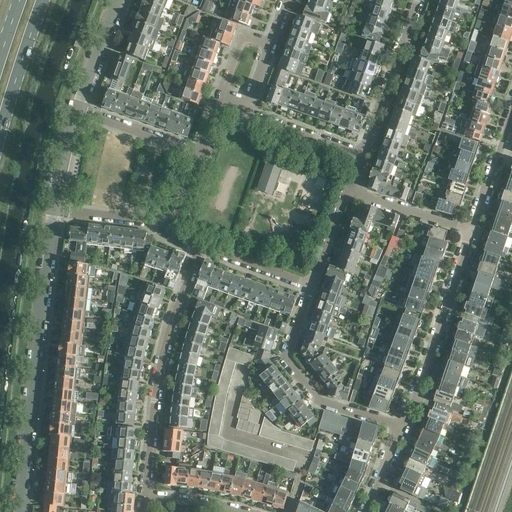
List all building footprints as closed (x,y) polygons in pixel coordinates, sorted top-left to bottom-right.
[(143,0),(140,10),(160,18),(164,7),(146,0),(143,0)] [(208,0),(207,0),(204,11),(212,14),(213,11),(216,2),(212,1),(208,0)] [(231,0),(229,7),(235,10),(251,16),(255,6),(244,2),(244,1),(240,0),(231,0)] [(328,0),(309,0),(308,5),(325,11),(331,13),(332,13),(334,9),(326,6),(329,0),(328,0)] [(392,0),(374,0),(373,5),(390,11),(394,0),(392,0)] [(457,0),(440,0),(439,5),(463,14),(465,10),(457,7),(459,1),(457,0)] [(492,2),(485,0),(483,0),(481,6),(490,8),(492,2)] [(511,0),(504,0),(504,1),(503,5),(511,8),(511,0)] [(372,9),(370,15),(387,21),(390,11),(373,5),(369,4),(368,8),(372,9)] [(496,14),(500,16),(511,19),(511,8),(503,5),(499,4),(496,14)] [(195,8),(189,5),(185,12),(184,15),(187,16),(196,10),(195,8)] [(308,5),(305,15),(314,18),(314,19),(321,22),(321,21),(327,23),(331,13),(325,11),(308,5)] [(439,5),(436,15),(452,21),(454,16),(464,20),(466,15),(463,14),(439,5)] [(136,20),(136,21),(156,28),(158,22),(163,24),(165,20),(165,19),(160,18),(140,10),(136,20)] [(232,18),(231,20),(231,21),(247,26),(251,16),(235,10),(232,18)] [(488,14),(480,11),(478,19),(485,21),(488,14)] [(186,19),(191,21),(198,24),(202,13),(199,12),(186,19)] [(176,24),(182,26),(185,16),(180,14),(176,24)] [(363,24),(366,25),(383,31),(387,21),(370,15),(366,14),(363,24)] [(436,15),(432,25),(449,31),(449,32),(452,33),(454,34),(458,23),(452,21),(436,15)] [(298,16),(294,26),(311,32),(314,24),(313,24),(314,22),(298,16)] [(511,19),(500,16),(496,26),(511,31),(511,19)] [(191,21),(186,19),(183,29),(188,31),(191,21)] [(237,25),(221,20),(217,30),(233,36),(237,25)] [(136,27),(135,31),(152,38),(156,39),(157,36),(153,34),(156,28),(136,21),(134,27),(136,27)] [(366,25),(363,33),(364,34),(364,36),(379,41),(383,31),(366,25)] [(432,25),(428,36),(445,42),(447,36),(451,37),(452,33),(449,32),(449,31),(432,25)] [(294,26),(291,36),(307,42),(313,44),(316,34),(311,32),(294,26)] [(511,31),(496,26),(493,36),(509,42),(511,32),(511,31)] [(210,39),(213,40),(217,42),(220,43),(226,45),(230,47),(233,36),(217,30),(213,29),(210,39)] [(179,40),(184,41),(187,31),(183,30),(179,40)] [(474,30),(471,40),(475,42),(479,32),(474,30)] [(135,31),(131,42),(148,49),(152,38),(135,31)] [(344,41),(347,33),(342,31),(338,42),(344,44),(345,41),(344,41)] [(291,36),(287,47),(304,53),(307,42),(291,36)] [(428,36),(425,46),(449,55),(450,50),(443,48),(445,42),(428,36)] [(484,45),(489,46),(506,52),(509,42),(493,36),(491,42),(486,40),(484,45)] [(204,37),(200,47),(217,53),(220,43),(217,42),(213,40),(210,39),(204,37)] [(366,44),(363,51),(380,57),(384,46),(369,41),(367,45),(366,44)] [(131,42),(126,53),(144,60),(146,53),(148,49),(131,42)] [(469,44),(467,50),(471,52),(473,52),(475,46),(469,44)] [(425,46),(421,56),(437,62),(438,60),(440,58),(442,58),(447,59),(447,58),(451,60),(452,56),(449,55),(425,46)] [(489,46),(486,57),(502,62),(506,52),(489,46)] [(200,47),(197,58),(213,63),(217,53),(200,47)] [(287,47),(283,57),(300,63),(306,65),(310,55),(304,53),(287,47)] [(363,51),(360,61),(377,67),(380,57),(363,51)] [(122,55),(113,78),(123,82),(125,79),(126,80),(133,61),(131,61),(132,59),(122,55)] [(189,66),(193,68),(210,74),(213,63),(197,58),(193,56),(189,66)] [(283,57),(280,68),(295,73),(301,75),(305,65),(300,63),(283,57)] [(414,57),(410,68),(427,74),(430,66),(429,65),(430,63),(414,57)] [(486,57),(483,67),(499,73),(502,62),(486,57)] [(320,59),(318,58),(316,63),(326,67),(328,62),(320,59)] [(360,61),(356,71),(373,77),(377,67),(360,61)] [(468,62),(463,61),(461,68),(468,70),(470,63),(468,62)] [(153,66),(143,62),(141,68),(151,72),(153,66)] [(337,66),(332,63),(328,72),(334,74),(337,66)] [(190,78),(206,84),(210,74),(193,68),(189,66),(186,65),(184,70),(192,73),(190,78)] [(483,67),(479,77),(496,83),(499,73),(483,67)] [(410,68),(407,78),(424,84),(427,74),(410,68)] [(269,90),(270,92),(269,96),(267,96),(265,100),(267,102),(267,103),(277,106),(277,105),(278,105),(283,90),(282,90),(283,89),(280,88),(282,83),(285,84),(289,74),(279,70),(274,84),(273,84),(273,86),(270,86),(269,90)] [(349,80),(352,82),(369,88),(373,77),(356,71),(352,70),(349,80)] [(324,83),(330,85),(334,75),(327,73),(324,83)] [(188,82),(186,89),(203,94),(206,84),(190,78),(179,74),(177,79),(188,82)] [(479,77),(476,87),(492,93),(496,83),(479,77)] [(407,78),(403,88),(420,94),(424,84),(407,78)] [(107,97),(104,107),(114,111),(120,93),(124,82),(123,82),(119,80),(116,88),(115,88),(114,91),(109,90),(109,92),(107,92),(106,97),(107,97)] [(349,80),(348,80),(346,86),(344,86),(343,90),(366,98),(369,88),(352,82),(349,80)] [(184,93),(182,99),(199,105),(203,94),(186,89),(175,85),(172,84),(170,88),(174,89),(173,89),(184,93)] [(283,90),(278,105),(288,108),(294,91),(283,87),(283,89),(282,90),(283,90)] [(492,93),(476,87),(472,98),(476,100),(493,105),(495,98),(491,97),(492,93)] [(120,93),(114,111),(125,115),(131,97),(134,89),(129,88),(126,95),(120,93)] [(403,88),(399,98),(421,106),(425,96),(423,95),(420,94),(403,88)] [(294,91),(288,108),(298,112),(304,95),(294,91)] [(152,104),(145,122),(156,126),(162,108),(156,106),(159,96),(155,95),(153,100),(152,104)] [(304,95),(298,112),(308,115),(314,98),(304,95)] [(131,97),(125,115),(135,118),(141,100),(131,97)] [(142,97),(141,100),(135,118),(145,122),(152,104),(153,100),(142,97)] [(314,98),(308,115),(318,119),(324,102),(314,98)] [(399,98),(396,109),(413,114),(418,116),(421,106),(399,98)] [(368,108),(370,102),(360,99),(358,104),(358,105),(368,108)] [(476,100),(473,110),(489,115),(493,105),(476,100)] [(324,102),(318,119),(329,123),(335,105),(324,102)] [(438,112),(443,113),(446,104),(441,102),(438,112)] [(183,115),(177,133),(187,137),(191,127),(192,127),(194,122),(193,122),(194,119),(188,117),(192,106),(187,104),(183,115)] [(335,105),(329,123),(338,126),(344,109),(335,105)] [(173,112),(166,129),(177,133),(183,115),(177,113),(179,107),(175,106),(173,112)] [(173,112),(162,108),(156,126),(166,129),(173,112)] [(344,109),(338,126),(349,130),(355,114),(352,113),(353,112),(344,109)] [(396,109),(392,119),(409,125),(413,114),(396,109)] [(473,110),(469,120),(486,125),(489,115),(473,110)] [(355,114),(349,130),(353,131),(353,133),(359,135),(365,117),(355,114)] [(434,122),(439,123),(441,118),(442,115),(440,115),(439,117),(435,116),(433,121),(434,122)] [(392,119),(389,129),(406,135),(409,125),(392,119)] [(453,122),(452,125),(466,130),(483,136),(486,125),(469,120),(467,126),(459,123),(459,124),(453,122)] [(466,130),(452,125),(443,122),(441,128),(464,136),(481,142),(483,136),(466,130)] [(389,129),(385,139),(402,146),(406,147),(410,137),(408,136),(406,135),(389,129)] [(461,143),(459,150),(476,155),(476,154),(478,154),(479,151),(478,150),(479,145),(462,139),(462,138),(448,133),(446,138),(461,143)] [(385,139),(381,150),(398,156),(402,146),(385,139)] [(422,151),(428,153),(431,146),(425,144),(422,151)] [(436,144),(433,152),(440,154),(442,147),(436,144)] [(381,150),(378,159),(395,165),(398,156),(381,150)] [(459,150),(455,160),(473,165),(474,161),(476,161),(477,158),(476,156),(476,155),(459,150)] [(268,157),(267,161),(257,190),(273,196),(283,167),(278,165),(279,161),(268,157)] [(378,159),(374,170),(390,176),(390,175),(393,176),(396,177),(410,182),(412,178),(393,171),(395,165),(378,159)] [(455,160),(452,170),(469,176),(469,175),(471,174),(472,171),(471,169),(473,165),(455,160)] [(428,162),(424,171),(428,173),(431,174),(434,164),(428,162)] [(373,170),(370,179),(367,186),(368,188),(378,191),(405,201),(410,189),(411,187),(412,183),(410,182),(396,177),(393,176),(390,175),(390,176),(374,170),(373,170)] [(441,177),(449,180),(450,180),(466,185),(467,181),(469,181),(470,178),(469,177),(469,176),(452,170),(450,175),(442,173),(441,177)] [(450,180),(446,191),(464,197),(465,193),(467,192),(468,188),(467,187),(467,186),(466,185),(450,180)] [(502,200),(501,201),(511,204),(511,192),(505,190),(503,195),(502,196),(501,199),(502,200)] [(446,191),(443,200),(460,206),(460,205),(462,205),(463,202),(462,200),(464,197),(446,191)] [(416,192),(412,203),(420,206),(424,194),(421,193),(417,192),(416,192)] [(432,196),(430,201),(438,203),(436,211),(453,216),(453,214),(455,214),(456,211),(455,209),(456,205),(460,207),(460,206),(443,200),(440,199),(434,197),(432,196)] [(499,207),(498,211),(511,215),(511,204),(501,201),(500,201),(501,202),(499,203),(498,207),(499,207)] [(357,215),(356,217),(373,223),(373,222),(377,209),(367,206),(366,209),(362,208),(359,215),(357,215)] [(377,209),(373,222),(380,224),(385,212),(377,209)] [(495,221),(494,221),(511,227),(511,225),(511,215),(498,211),(496,216),(495,216),(494,219),(495,221)] [(385,212),(380,224),(388,227),(393,214),(385,212)] [(393,214),(388,227),(387,230),(394,233),(396,229),(399,219),(400,217),(393,214)] [(354,219),(351,228),(352,229),(352,228),(369,234),(373,223),(356,217),(355,219),(354,219)] [(492,228),(491,231),(508,237),(511,227),(494,221),(493,221),(494,223),(493,223),(491,227),(492,228)] [(72,228),(70,241),(80,242),(79,253),(86,254),(88,243),(87,243),(89,230),(80,229),(79,226),(78,225),(75,225),(74,226),(73,228),(72,228)] [(88,243),(99,245),(101,227),(89,225),(89,230),(87,243),(88,243)] [(431,226),(430,228),(427,237),(431,238),(444,241),(446,238),(447,237),(448,234),(447,233),(448,231),(431,226)] [(110,246),(113,228),(101,227),(99,245),(103,245),(110,246)] [(110,246),(110,250),(109,255),(113,256),(114,250),(115,247),(122,247),(124,229),(113,228),(110,246)] [(348,238),(365,244),(369,234),(352,228),(352,229),(351,228),(352,229),(350,233),(349,233),(347,237),(348,238)] [(122,248),(121,251),(120,257),(120,262),(124,262),(124,257),(125,252),(126,248),(133,249),(135,231),(124,229),(122,247),(122,248)] [(133,249),(132,253),(132,258),(136,259),(137,249),(145,250),(150,251),(152,247),(153,247),(154,237),(147,236),(147,232),(135,231),(133,249)] [(402,241),(405,234),(399,231),(396,238),(402,241)] [(488,241),(487,241),(505,247),(508,237),(491,231),(490,236),(488,236),(487,240),(488,241)] [(361,255),(365,244),(348,238),(348,240),(347,240),(345,244),(346,245),(345,249),(361,255)] [(392,239),(390,247),(397,249),(399,250),(402,241),(396,238),(392,239)] [(431,238),(427,248),(444,253),(446,249),(447,249),(448,245),(447,244),(448,243),(444,241),(431,238)] [(486,248),(484,252),(501,257),(505,247),(487,241),(487,242),(487,243),(486,243),(485,246),(486,248)] [(387,245),(383,256),(388,258),(393,259),(397,249),(390,247),(387,245)] [(152,247),(150,251),(145,264),(157,268),(163,251),(162,250),(162,249),(158,248),(157,248),(153,247),(152,247)] [(423,257),(422,257),(441,263),(441,262),(443,262),(444,259),(443,258),(444,253),(427,248),(424,257),(423,257)] [(341,259),(341,260),(357,265),(361,255),(345,249),(343,254),(342,254),(340,258),(341,259)] [(163,251),(157,268),(167,271),(173,254),(169,253),(169,251),(165,250),(164,251),(163,251)] [(71,252),(70,260),(85,262),(86,254),(79,253),(71,252)] [(167,271),(164,279),(162,285),(174,289),(186,254),(179,252),(179,254),(174,252),(173,254),(167,271)] [(371,258),(379,260),(381,255),(371,252),(370,257),(371,258)] [(481,261),(480,262),(498,267),(501,257),(484,252),(483,256),(481,256),(480,260),(481,261)] [(383,256),(380,266),(385,268),(388,258),(383,256)] [(422,257),(419,268),(436,273),(438,272),(439,269),(438,267),(439,263),(441,264),(441,263),(422,257)] [(195,289),(192,296),(204,300),(206,294),(208,286),(209,286),(215,269),(216,266),(211,265),(213,262),(206,259),(195,289)] [(339,265),(337,269),(349,273),(354,275),(357,265),(341,260),(341,261),(339,260),(338,264),(339,265)] [(479,268),(477,272),(506,282),(507,279),(507,277),(496,273),(498,267),(480,262),(480,263),(479,263),(478,267),(479,268)] [(86,265),(70,263),(69,275),(70,275),(88,277),(89,265),(86,264),(86,265)] [(380,266),(375,276),(382,278),(386,269),(386,268),(385,268),(380,266)] [(411,276),(416,278),(433,283),(434,280),(436,279),(437,276),(436,274),(436,273),(419,268),(414,266),(411,276)] [(328,276),(327,280),(343,286),(345,282),(346,283),(349,273),(337,269),(330,267),(327,276),(328,276)] [(215,269),(209,286),(219,290),(225,272),(224,272),(223,271),(220,269),(218,270),(215,269)] [(225,272),(219,290),(229,293),(236,276),(235,276),(234,275),(230,273),(229,274),(225,272)] [(474,282),(473,282),(491,288),(493,282),(504,286),(506,282),(477,272),(476,277),(474,277),(473,281),(474,282)] [(70,275),(69,287),(88,289),(89,277),(88,277),(70,275)] [(236,276),(229,293),(239,297),(246,280),(245,279),(245,278),(241,277),(240,278),(236,276)] [(407,287),(412,288),(429,294),(429,293),(431,292),(432,289),(431,287),(433,283),(416,278),(411,276),(407,287)] [(246,280),(239,297),(250,301),(256,283),(255,283),(255,282),(251,280),(250,281),(246,280)] [(324,289),(323,291),(340,296),(343,286),(327,280),(326,284),(324,285),(323,288),(324,289)] [(139,292),(145,293),(162,299),(163,294),(165,294),(166,291),(165,289),(166,288),(149,283),(143,281),(141,287),(135,285),(134,290),(139,292)] [(472,289),(471,292),(488,298),(491,288),(473,282),(474,284),(472,284),(471,288),(472,289)] [(256,283),(250,301),(260,304),(266,287),(265,286),(262,284),(261,285),(256,283)] [(128,288),(119,285),(118,294),(125,296),(128,288)] [(376,287),(370,285),(367,293),(374,298),(378,288),(376,287)] [(69,287),(68,297),(87,299),(87,300),(96,301),(96,296),(87,295),(88,289),(69,287)] [(266,287),(260,304),(270,308),(276,291),(276,290),(275,289),(272,288),(270,289),(266,287)] [(412,288),(409,298),(426,304),(427,300),(428,300),(430,296),(429,295),(429,294),(412,288)] [(276,291),(270,308),(280,311),(287,294),(286,294),(286,293),(282,292),(281,292),(276,291)] [(320,300),(320,301),(336,306),(340,296),(323,291),(322,294),(320,295),(319,298),(320,300)] [(136,302),(141,304),(158,309),(158,308),(160,308),(161,304),(160,303),(162,299),(145,293),(139,292),(136,302)] [(467,302),(466,303),(489,310),(492,300),(488,298),(471,292),(469,297),(468,298),(466,301),(467,302)] [(287,294),(280,311),(288,314),(289,314),(291,315),(297,298),(296,298),(296,297),(292,295),(291,296),(287,294)] [(68,297),(66,309),(85,311),(87,300),(87,299),(68,297)] [(405,309),(406,309),(422,314),(423,310),(425,310),(426,306),(425,304),(426,304),(409,298),(405,309)] [(197,307),(195,311),(212,317),(214,313),(216,306),(199,300),(199,301),(198,302),(196,305),(197,307)] [(316,310),(316,311),(332,317),(339,319),(340,313),(346,315),(347,310),(336,306),(320,301),(318,305),(317,305),(316,308),(316,310)] [(465,309),(463,313),(474,317),(473,320),(485,324),(489,310),(466,303),(467,304),(465,305),(464,308),(465,309)] [(138,311),(137,315),(155,319),(156,315),(157,314),(159,311),(158,310),(158,309),(141,304),(138,311)] [(375,309),(369,307),(366,316),(372,318),(375,309)] [(66,309),(65,320),(84,323),(85,311),(66,309)] [(395,324),(400,325),(417,331),(418,327),(420,327),(421,324),(419,321),(422,314),(406,309),(404,315),(402,321),(397,319),(395,324)] [(192,321),(209,328),(212,317),(195,311),(194,315),(193,315),(191,320),(192,321)] [(313,320),(313,321),(329,327),(332,317),(316,311),(315,315),(313,315),(312,319),(313,320)] [(134,323),(134,325),(151,330),(152,328),(153,328),(154,325),(153,324),(155,319),(137,315),(134,323)] [(240,318),(238,324),(256,330),(254,335),(257,336),(274,342),(274,341),(276,341),(277,337),(276,336),(278,331),(261,325),(240,318)] [(458,329),(458,330),(475,336),(478,326),(482,327),(482,329),(487,330),(488,325),(485,324),(473,320),(472,323),(461,319),(460,324),(458,325),(457,328),(458,329)] [(65,320),(64,331),(83,333),(84,328),(96,329),(97,324),(93,324),(86,323),(84,323),(65,320)] [(277,320),(275,327),(286,331),(288,324),(277,320)] [(190,327),(188,331),(205,337),(207,331),(209,328),(192,321),(192,322),(190,322),(189,326),(190,327)] [(309,331),(325,337),(327,331),(334,334),(336,329),(329,327),(313,321),(311,325),(309,325),(308,329),(309,331)] [(127,335),(131,336),(148,340),(150,335),(151,335),(152,331),(151,330),(134,325),(130,325),(127,335)] [(400,325),(396,335),(413,341),(414,338),(416,337),(417,334),(416,332),(417,331),(400,325)] [(383,331),(376,328),(372,338),(379,341),(383,331)] [(455,339),(454,340),(472,345),(475,336),(458,330),(456,334),(455,334),(454,338),(455,339)] [(62,343),(79,345),(81,345),(83,333),(64,331),(62,343)] [(185,342),(202,347),(207,349),(210,339),(205,337),(188,331),(187,335),(186,336),(184,340),(185,341),(185,342)] [(305,341),(317,346),(322,347),(325,337),(309,331),(307,335),(306,336),(304,340),(305,341)] [(413,341),(396,335),(384,331),(383,335),(395,340),(392,346),(409,352),(409,351),(411,350),(412,347),(411,346),(413,341)] [(131,336),(128,347),(146,351),(146,350),(148,349),(148,345),(147,344),(148,340),(131,336)] [(244,345),(248,346),(254,348),(254,347),(259,349),(257,355),(267,359),(268,359),(272,348),(274,347),(275,344),(274,343),(274,342),(257,336),(255,342),(250,340),(246,338),(244,345)] [(365,346),(367,339),(361,337),(359,344),(365,346)] [(451,350),(473,357),(474,358),(475,354),(477,348),(472,345),(454,340),(453,340),(454,341),(453,341),(452,345),(452,346),(451,350)] [(317,346),(305,341),(301,352),(307,359),(307,361),(309,364),(310,363),(311,364),(321,356),(316,349),(317,346)] [(184,348),(182,352),(200,357),(202,347),(185,342),(184,343),(183,347),(184,348)] [(60,343),(59,354),(78,356),(79,345),(62,343),(60,343)] [(224,353),(227,345),(221,343),(218,351),(224,353)] [(121,356),(126,357),(143,361),(145,356),(146,356),(147,352),(146,351),(128,347),(123,345),(121,356)] [(392,346),(389,356),(405,362),(406,360),(408,360),(409,357),(408,356),(409,352),(392,346)] [(229,349),(226,360),(236,363),(239,352),(229,349)] [(448,359),(447,360),(465,366),(467,360),(471,361),(473,357),(451,350),(450,354),(448,355),(447,358),(448,359)] [(239,352),(236,363),(243,365),(247,353),(239,351),(239,352)] [(180,362),(180,363),(197,367),(199,359),(200,357),(182,352),(181,356),(180,357),(179,361),(180,362)] [(247,353),(243,365),(250,367),(252,360),(254,356),(247,353)] [(350,356),(343,353),(336,359),(339,363),(350,356)] [(59,354),(58,366),(77,368),(78,356),(59,354)] [(321,356),(311,364),(312,365),(311,367),(314,370),(315,370),(318,373),(332,362),(325,354),(321,356)] [(121,356),(115,355),(114,359),(119,360),(119,362),(125,363),(124,368),(141,372),(142,371),(143,370),(144,366),(143,365),(143,361),(126,357),(121,356)] [(252,360),(255,361),(264,373),(274,365),(268,359),(267,359),(257,355),(256,357),(254,356),(252,360)] [(389,356),(385,366),(402,371),(403,367),(405,367),(406,364),(405,362),(389,356)] [(226,360),(224,365),(235,368),(236,363),(226,360)] [(446,366),(444,370),(461,376),(466,378),(469,368),(465,366),(447,360),(446,360),(447,361),(446,361),(445,365),(446,366)] [(332,362),(318,373),(321,377),(320,379),(323,382),(324,382),(325,382),(335,374),(339,371),(332,362)] [(178,369),(178,373),(195,377),(196,372),(197,367),(180,363),(178,364),(177,368),(178,369)] [(494,375),(497,365),(492,364),(489,373),(494,375)] [(224,365),(223,370),(233,373),(235,368),(224,365)] [(262,389),(281,374),(278,371),(278,369),(276,366),(274,366),(274,365),(264,373),(260,376),(264,382),(260,385),(263,388),(262,389)] [(58,366),(57,377),(76,380),(79,380),(80,380),(81,368),(77,368),(58,366)] [(381,376),(398,382),(399,378),(401,377),(402,374),(401,373),(402,371),(385,366),(383,372),(372,368),(370,372),(381,376)] [(122,377),(122,380),(139,382),(140,377),(142,377),(142,373),(141,372),(124,368),(122,377)] [(361,369),(357,379),(363,381),(366,371),(361,369)] [(223,370),(221,375),(232,378),(233,373),(223,370)] [(440,380),(458,386),(461,376),(444,370),(443,374),(441,375),(440,379),(441,380),(440,380)] [(176,383),(176,384),(193,388),(195,377),(178,373),(177,378),(175,378),(175,382),(176,383)] [(281,374),(262,389),(265,392),(270,389),(274,394),(288,383),(287,382),(287,381),(285,378),(284,378),(281,374)] [(335,374),(325,382),(325,383),(325,385),(327,388),(329,388),(331,391),(329,396),(347,401),(350,390),(351,390),(353,381),(349,379),(347,388),(345,387),(335,374)] [(221,375),(220,381),(230,384),(232,378),(221,375)] [(381,376),(378,386),(394,392),(396,388),(397,387),(398,385),(397,383),(398,382),(381,376)] [(57,377),(56,389),(74,391),(76,380),(57,377)] [(497,388),(500,379),(494,377),(491,386),(497,388)] [(120,387),(120,390),(138,393),(138,392),(139,391),(140,388),(139,387),(139,382),(122,380),(120,387)] [(439,387),(437,391),(454,397),(471,403),(472,399),(456,393),(458,386),(440,380),(441,381),(439,382),(438,386),(439,387)] [(220,381),(218,386),(229,389),(230,384),(220,381)] [(273,401),(277,405),(278,404),(280,402),(294,391),(291,388),(291,386),(290,384),(288,384),(288,383),(274,394),(277,398),(273,401)] [(174,390),(174,395),(192,398),(193,388),(176,384),(175,385),(174,385),(173,389),(174,390)] [(217,390),(217,392),(227,394),(229,389),(218,386),(217,390)] [(378,386),(374,396),(390,402),(390,401),(392,400),(393,398),(392,396),(394,392),(378,386)] [(56,389),(54,400),(73,403),(78,403),(79,392),(74,391),(56,389)] [(354,389),(349,402),(355,404),(359,391),(354,389)] [(119,399),(119,401),(136,404),(137,399),(138,398),(139,394),(138,394),(138,393),(120,390),(119,399)] [(280,402),(287,411),(301,400),(300,399),(300,397),(298,395),(297,395),(294,391),(280,402)] [(435,397),(434,402),(450,407),(452,403),(454,397),(437,391),(436,392),(435,396),(435,397)] [(172,405),(190,408),(192,398),(174,395),(173,399),(172,400),(171,404),(172,405)] [(374,396),(370,408),(386,413),(387,412),(389,411),(390,408),(388,407),(390,402),(374,396)] [(54,400),(53,412),(72,414),(73,403),(54,400)] [(301,400),(287,411),(294,419),(308,408),(305,405),(305,403),(303,401),(302,401),(301,400)] [(119,401),(118,412),(135,414),(135,413),(137,413),(137,409),(136,408),(136,404),(119,401)] [(254,403),(251,405),(250,410),(249,413),(263,417),(263,416),(260,412),(256,407),(254,403)] [(172,412),(171,416),(189,419),(190,408),(172,405),(172,407),(171,407),(171,411),(172,412)] [(428,417),(428,418),(445,424),(447,419),(451,420),(459,423),(461,418),(449,414),(448,413),(432,407),(430,412),(429,412),(428,416),(428,417)] [(308,408),(294,419),(299,426),(301,429),(308,423),(310,426),(317,421),(314,417),(314,415),(312,412),(311,412),(308,408)] [(270,410),(269,411),(266,414),(265,414),(272,422),(276,418),(270,410)] [(324,411),(319,429),(341,435),(347,437),(358,440),(361,431),(363,423),(324,411)] [(53,412),(52,423),(71,425),(75,426),(76,414),(72,414),(53,412)] [(118,412),(117,424),(134,425),(135,420),(136,420),(136,416),(135,415),(135,414),(118,412)] [(249,415),(239,413),(237,418),(239,419),(245,420),(247,421),(248,417),(249,415)] [(263,417),(249,413),(249,415),(248,417),(261,421),(263,417)] [(170,426),(170,427),(174,427),(174,428),(188,429),(189,419),(171,416),(171,421),(170,422),(170,425),(170,426)] [(264,418),(262,426),(267,427),(273,429),(278,430),(281,431),(277,428),(273,426),(269,423),(266,420),(264,418)] [(425,427),(423,428),(440,435),(443,429),(452,433),(454,428),(445,424),(428,418),(426,422),(425,422),(424,426),(425,427)] [(250,422),(247,432),(252,433),(255,423),(250,422)] [(285,427),(288,430),(294,426),(291,422),(285,427)] [(71,425),(52,423),(51,435),(53,435),(53,436),(70,437),(74,437),(75,426),(71,425)] [(361,431),(358,440),(374,445),(377,435),(379,428),(363,423),(361,431)] [(119,426),(118,438),(136,440),(136,439),(137,439),(138,435),(136,434),(137,428),(119,426)] [(262,426),(259,436),(265,437),(267,427),(262,426)] [(267,427),(265,437),(270,439),(273,429),(267,427)] [(421,435),(419,438),(440,448),(453,454),(455,451),(441,444),(442,443),(438,441),(440,436),(440,435),(423,428),(424,429),(422,430),(421,433),(421,435)] [(165,439),(165,440),(183,442),(184,431),(170,429),(170,430),(166,429),(166,434),(164,435),(164,438),(165,439)] [(273,429),(270,439),(275,441),(278,430),(273,429)] [(278,430),(275,441),(280,442),(283,432),(281,431),(278,430)] [(283,432),(280,442),(285,444),(288,433),(283,432)] [(288,433),(285,444),(291,445),(293,435),(288,433)] [(219,436),(209,434),(208,446),(221,450),(224,440),(219,436)] [(293,435),(291,445),(296,447),(299,437),(293,435)] [(347,437),(341,435),(339,439),(353,443),(351,448),(371,454),(374,445),(358,440),(347,437)] [(53,436),(51,446),(71,448),(72,437),(70,437),(53,436)] [(299,437),(296,447),(301,449),(304,438),(299,437)] [(460,444),(469,448),(473,441),(464,437),(460,444)] [(113,449),(117,449),(135,451),(135,446),(137,446),(137,442),(136,441),(136,440),(118,438),(117,445),(113,445),(113,448),(113,449)] [(304,438),(301,449),(306,450),(309,440),(304,438)] [(414,447),(414,448),(431,455),(434,450),(447,456),(452,458),(453,454),(440,448),(419,438),(418,442),(416,443),(415,445),(415,447),(414,447)] [(183,442),(165,440),(165,441),(164,442),(163,446),(164,447),(164,451),(168,452),(181,453),(182,454),(183,442)] [(224,440),(221,450),(226,451),(229,441),(224,440)] [(309,440),(306,450),(311,452),(315,441),(309,440)] [(229,441),(226,451),(232,453),(235,443),(229,441)] [(235,443),(232,453),(237,454),(240,444),(235,443)] [(240,444),(237,454),(242,456),(245,446),(240,444)] [(51,446),(50,458),(69,460),(71,448),(51,446)] [(245,446),(242,456),(247,458),(250,447),(245,446)] [(250,447),(247,458),(252,459),(255,449),(250,447)] [(340,456),(341,456),(345,457),(368,464),(371,454),(351,448),(350,454),(346,453),(341,451),(340,456)] [(412,454),(410,458),(427,465),(431,455),(414,448),(415,449),(413,449),(411,452),(412,454)] [(116,454),(116,460),(134,462),(134,461),(135,461),(135,457),(134,456),(135,451),(117,449),(113,449),(109,449),(108,453),(116,454)] [(255,449),(252,459),(257,461),(260,451),(255,449)] [(260,451),(257,461),(263,462),(266,452),(260,451)] [(266,452),(263,462),(268,464),(271,454),(266,452)] [(271,454),(268,464),(273,465),(276,455),(271,454)] [(334,459),(340,460),(351,464),(350,469),(364,476),(365,475),(368,464),(345,457),(341,456),(340,456),(336,454),(334,459)] [(276,455),(273,465),(278,467),(281,457),(276,455)] [(281,457),(278,467),(283,469),(286,458),(281,457)] [(50,458),(49,469),(68,471),(69,460),(50,458)] [(286,458),(283,469),(288,470),(291,460),(286,458)] [(405,467),(405,468),(422,475),(427,465),(410,458),(409,461),(407,462),(405,465),(406,466),(405,467)] [(461,468),(464,460),(459,458),(456,466),(461,468)] [(111,471),(133,473),(133,468),(134,468),(135,464),(134,463),(134,462),(116,460),(115,466),(112,466),(111,471)] [(291,460),(288,470),(294,472),(297,461),(291,460)] [(179,468),(178,468),(171,467),(167,467),(167,473),(165,473),(163,474),(163,477),(164,479),(166,479),(166,484),(176,486),(177,485),(179,468)] [(179,468),(177,485),(181,485),(182,486),(186,487),(186,486),(188,486),(190,468),(178,467),(178,468),(179,468)] [(213,472),(209,489),(210,489),(210,491),(213,491),(215,490),(220,492),(224,474),(225,469),(214,467),(213,472)] [(454,478),(456,479),(461,469),(456,467),(452,477),(454,478)] [(190,468),(188,486),(189,487),(192,488),(193,487),(199,488),(201,470),(191,469),(190,468)] [(403,473),(401,477),(417,485),(421,487),(426,477),(422,475),(405,468),(406,468),(404,469),(402,472),(403,473)] [(49,469),(48,481),(67,483),(68,471),(49,469)] [(225,469),(224,474),(220,492),(224,492),(224,494),(228,495),(229,493),(230,494),(234,477),(231,476),(229,475),(230,470),(225,469)] [(340,470),(338,475),(360,485),(364,476),(350,469),(348,474),(340,470)] [(114,476),(114,482),(131,483),(133,483),(133,479),(132,478),(133,473),(111,471),(104,470),(104,475),(114,476)] [(201,470),(199,488),(203,488),(203,489),(207,490),(208,489),(209,489),(213,472),(201,470)] [(234,477),(230,494),(231,494),(231,495),(235,496),(236,495),(241,496),(246,479),(247,474),(236,471),(234,477)] [(282,475),(285,476),(294,479),(295,479),(296,475),(283,471),(282,475)] [(256,482),(252,500),(252,501),(256,502),(257,501),(263,503),(267,485),(270,473),(266,472),(262,484),(256,482)] [(338,475),(334,473),(333,477),(336,478),(336,479),(344,482),(341,487),(356,494),(360,485),(338,475)] [(398,483),(397,487),(412,495),(413,492),(414,492),(417,485),(401,477),(401,478),(399,478),(398,482),(398,483)] [(246,479),(241,496),(245,498),(245,499),(249,500),(250,499),(252,500),(256,482),(252,481),(246,479)] [(48,481),(47,493),(66,494),(67,483),(48,481)] [(114,482),(113,493),(117,494),(124,494),(130,494),(131,490),(132,490),(132,486),(131,485),(131,483),(114,482)] [(333,489),(327,487),(325,491),(329,493),(352,503),(356,494),(341,487),(336,484),(333,489)] [(267,485),(263,503),(266,504),(267,505),(270,506),(271,505),(273,506),(277,489),(267,485)] [(305,485),(303,491),(309,493),(312,488),(306,485),(305,485)] [(449,488),(445,498),(450,500),(454,490),(449,488)] [(277,489),(273,506),(274,507),(277,508),(278,507),(283,509),(288,492),(285,492),(285,491),(277,489)] [(300,500),(308,504),(312,494),(304,491),(300,500)] [(47,493),(45,504),(65,506),(66,494),(47,493)] [(352,503),(329,493),(325,501),(333,505),(348,511),(352,503)] [(390,502),(389,503),(405,511),(406,511),(408,511),(413,511),(415,508),(422,511),(428,511),(430,510),(419,504),(410,501),(394,493),(392,497),(390,498),(389,501),(390,502)] [(117,494),(116,504),(134,505),(135,495),(130,495),(130,494),(124,494),(117,494)] [(436,506),(440,508),(445,510),(450,500),(445,498),(440,496),(436,506)] [(324,511),(314,507),(312,506),(308,504),(300,500),(295,511),(324,511)] [(316,503),(314,507),(324,511),(347,511),(348,511),(333,505),(330,510),(316,503)] [(384,511),(408,511),(406,511),(405,511),(389,503),(387,507),(386,508),(384,511),(385,511),(384,511)]
